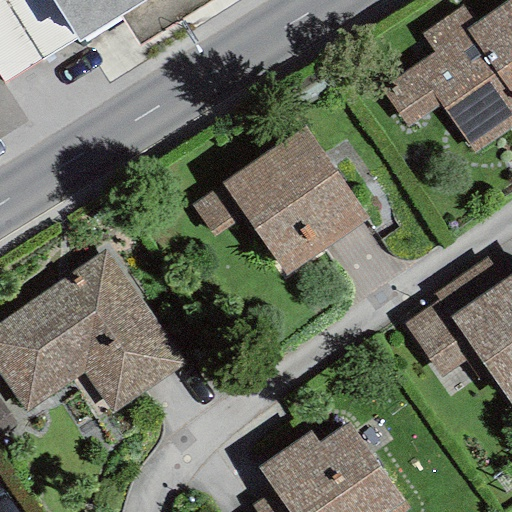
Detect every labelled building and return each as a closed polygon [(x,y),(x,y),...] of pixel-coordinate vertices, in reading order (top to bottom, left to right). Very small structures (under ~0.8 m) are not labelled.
[(0,0),(0,75),(3,81),(77,39),(52,0),(0,0)] [(52,0),(77,39),(79,43),(147,0),(52,0)] [(434,54),(380,90),(406,128),(439,106),(471,153),(511,125),(511,0),(506,0),(472,23),(461,7),(421,34),(434,54)] [(302,126),(220,183),(242,215),(286,277),(368,219),(302,126)] [(242,215),(220,183),(190,204),(212,236),(242,215)] [(104,251),(0,322),(0,379),(24,413),(83,373),(111,414),(182,365),(104,251)] [(511,276),(504,282),(486,257),(434,293),(438,299),(403,325),(441,379),(474,355),(511,408),(511,276)] [(311,432),(258,469),(274,493),(287,511),(405,511),(408,510),(348,423),(318,443),(311,432)] [(287,511),(274,493),(252,508),(254,511),(287,511)]
